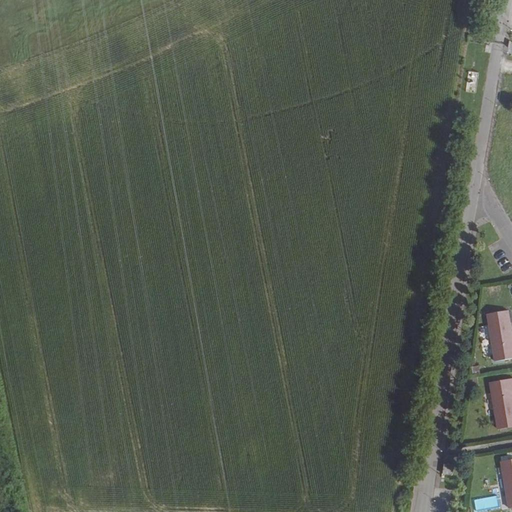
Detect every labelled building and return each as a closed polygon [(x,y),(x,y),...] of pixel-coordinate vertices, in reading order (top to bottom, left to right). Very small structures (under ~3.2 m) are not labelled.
[(511,335),(508,311),(487,314),(495,362),(511,358),(511,335)] [(478,366),(472,367),(473,375),(480,374),(478,366)] [(477,378),(470,379),(472,387),(479,386),(477,378)] [(511,378),(490,383),(498,430),(511,427),(511,378)] [(511,459),(501,462),(509,509),(511,508),(511,459)] [(444,464),(442,474),(453,475),(454,465),(444,464)]
